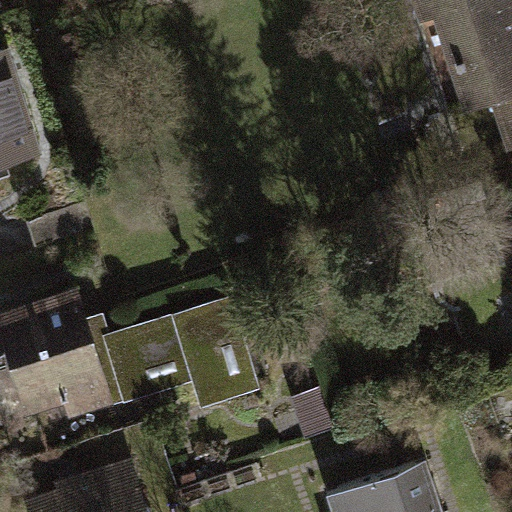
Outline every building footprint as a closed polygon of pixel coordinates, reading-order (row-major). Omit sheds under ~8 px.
[(511,0),(412,0),(451,122),(495,108),(511,102),(511,0)] [(0,180),(46,166),(12,58),(0,61),(0,180)] [(511,102),(495,108),(511,159),(511,158),(511,102)] [(83,211),(28,229),(38,256),(92,238),(83,211)] [(511,224),(497,229),(511,274),(511,224)] [(81,298),(0,323),(0,330),(36,444),(197,393),(204,417),(265,397),(236,306),(111,346),(105,323),(90,328),(81,298)] [(320,394),(291,404),(306,445),(335,435),(320,394)] [(446,511),(429,458),(316,495),(321,511),(446,511)] [(145,511),(135,475),(28,507),(29,511),(145,511)]
